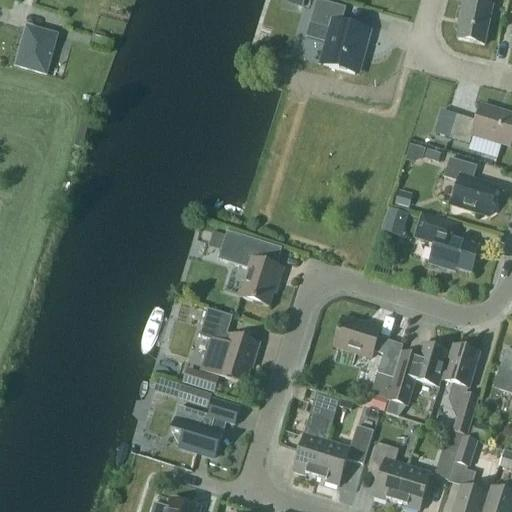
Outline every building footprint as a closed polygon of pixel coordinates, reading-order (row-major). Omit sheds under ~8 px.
[(303,0),(286,0),(285,8),(300,12),(303,0)] [(480,0),(479,5),(463,1),(460,15),(462,15),(457,41),(484,46),(492,7),(491,7),(492,0),(480,0)] [(365,49),(370,32),(341,24),(345,9),(316,1),(309,25),(333,31),(323,67),(354,76),(362,48),(365,49)] [(59,38),(34,32),(31,46),(29,45),(27,52),(23,51),(18,70),(48,79),(59,38)] [(114,41),(94,35),(90,46),(110,52),(114,41)] [(472,136),(509,147),(511,139),(511,116),(480,107),(475,122),(456,116),(449,139),(469,146),(472,136)] [(412,156),(442,163),(444,152),(431,149),(435,132),(418,129),(412,156)] [(451,207),(488,218),(497,189),(472,181),(476,168),(449,160),(443,179),(458,184),(451,207)] [(412,195),(399,191),(394,204),(408,208),(412,195)] [(389,210),(385,222),(405,228),(408,216),(389,210)] [(445,267),(471,275),(479,249),(445,238),(449,225),(422,216),(415,239),(435,245),(429,265),(444,270),(445,267)] [(220,252),(220,255),(223,262),(249,271),(240,299),(268,308),(276,284),(278,284),(282,270),(276,268),(282,250),(241,236),(227,232),(225,237),(220,252)] [(198,373),(202,374),(219,380),(219,378),(245,386),(253,358),(255,359),(259,345),(227,335),(232,318),(207,311),(199,338),(208,341),(198,373)] [(377,375),(392,379),(402,347),(377,339),(380,331),(342,319),(333,348),(371,360),(373,353),(383,356),(377,375)] [(414,382),(437,388),(447,354),(422,346),(418,360),(402,355),(389,398),(388,402),(407,408),(414,382)] [(443,382),(468,389),(478,355),(453,347),(443,382)] [(511,352),(506,350),(500,370),(511,374),(511,352)] [(511,374),(500,370),(493,390),(511,395),(511,374)] [(198,388),(214,394),(219,380),(202,374),(198,388)] [(177,401),(207,411),(212,396),(182,387),(177,401)] [(385,413),(388,402),(389,398),(366,391),(361,406),(385,413)] [(304,436),(292,474),(306,478),(306,477),(316,479),(327,443),(340,402),(317,395),(311,414),(304,436)] [(464,396),(453,434),(466,438),(478,400),(464,396)] [(179,449),(214,460),(222,437),(221,436),(225,424),(234,427),(239,410),(213,402),(208,418),(178,409),(171,434),(182,437),(179,449)] [(327,443),(316,479),(325,482),(325,484),(338,488),(347,461),(363,467),(373,433),(357,428),(350,450),(327,443)] [(447,483),(460,488),(452,511),(479,511),(485,495),(470,491),(475,475),(467,472),(468,469),(470,470),(478,443),(462,438),(457,451),(448,482),(447,483)] [(386,501),(395,504),(407,468),(394,465),(398,452),(376,444),(367,468),(377,482),(372,499),(385,503),(386,501)] [(434,478),(448,482),(457,451),(444,447),(434,478)] [(499,467),(511,471),(511,454),(504,452),(499,467)] [(395,504),(405,507),(404,508),(415,511),(417,511),(430,476),(407,468),(395,504)] [(483,511),(510,511),(511,508),(511,489),(506,488),(504,493),(491,489),(483,511)] [(155,506),(152,511),(197,511),(198,511),(200,511),(200,510),(171,501),(169,509),(154,504),(153,505),(155,506)]
